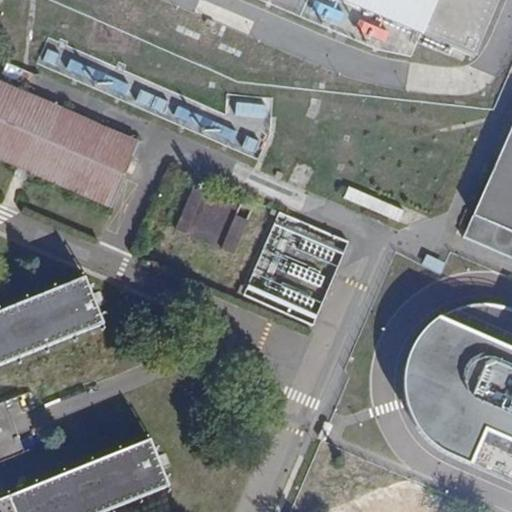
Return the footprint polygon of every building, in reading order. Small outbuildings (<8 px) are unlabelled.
[(344,0),(473,53),(495,0),(344,0)] [(0,159),(52,182),(110,208),(140,145),(0,83),(0,159)] [(163,111),(166,98),(141,92),(137,105),(163,111)] [(236,117),(267,120),(269,103),(238,100),(236,117)] [(511,233),(511,140),(476,219),(511,233)] [(178,230),(236,255),(257,205),(199,180),(178,230)] [(280,212),(244,295),(314,325),(350,243),(280,212)] [(104,511),(170,485),(151,439),(0,499),(0,365),(106,323),(86,276),(0,310),(0,511),(104,511)] [(511,313),(499,307),(476,305),(454,309),(434,321),(419,338),(410,359),(408,382),(413,405),(427,426),(446,440),(500,464),(511,436),(511,313)] [(0,462),(25,452),(6,401),(0,402),(0,462)] [(431,511),(426,489),(375,503),(377,511),(431,511)]
